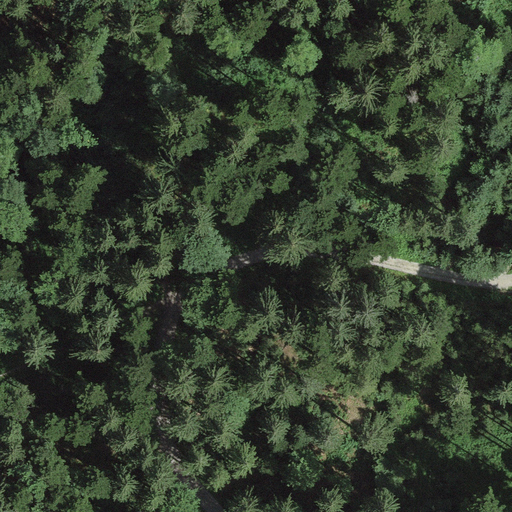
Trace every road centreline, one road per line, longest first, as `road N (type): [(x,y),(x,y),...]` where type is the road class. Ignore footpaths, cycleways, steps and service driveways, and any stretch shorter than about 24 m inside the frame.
road 1 (track): [(511,276),(458,276),(278,246),(197,274),(172,302),(163,332),(164,385),(180,453),(225,511)]
road 2 (track): [(0,389),(163,332)]
